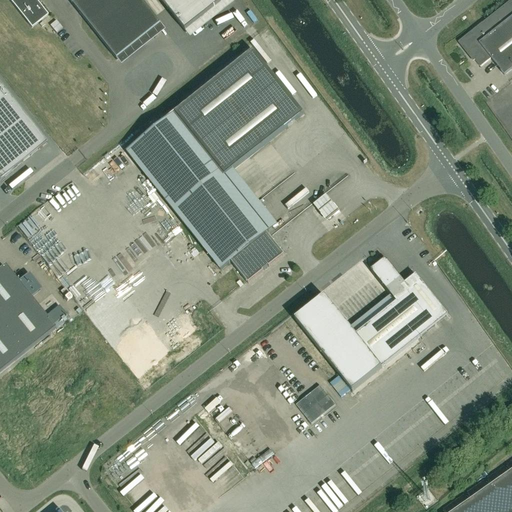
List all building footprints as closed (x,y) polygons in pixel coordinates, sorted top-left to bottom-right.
[(8,0),(32,28),(48,15),(35,0),(8,0)] [(68,0),(82,16),(117,60),(161,25),(155,17),(141,0),(159,0),(166,8),(186,33),(227,0),(68,0)] [(491,59),(504,76),(511,69),(511,0),(475,29),(477,31),(461,43),(468,51),(469,50),(472,54),(471,55),(481,67),(491,59)] [(284,256),(267,234),(269,232),(225,177),(304,114),(253,52),(127,153),(221,271),(231,262),(248,284),(263,272),(263,271),(268,267),(269,268),(284,256)] [(0,180),(46,143),(0,85),(0,180)] [(338,213),(326,198),(314,208),(326,223),(338,213)] [(373,272),(372,273),(396,303),(356,336),(325,297),(295,320),(352,392),(382,369),(448,316),(416,275),(405,284),(387,261),(386,262),(387,263),(374,273),(373,272)] [(0,374),(55,330),(4,268),(0,271),(0,374)] [(63,283),(54,291),(78,321),(87,313),(63,283)] [(296,406),(311,425),(336,406),(321,387),(296,406)] [(511,511),(511,471),(453,511),(511,511)]
